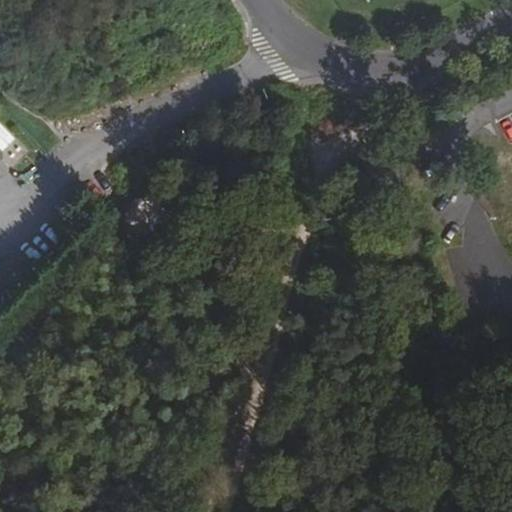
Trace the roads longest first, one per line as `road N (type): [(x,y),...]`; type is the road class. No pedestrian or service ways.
road 1 (track): [(371,99),(319,175),(225,511)]
road 2 (residential): [(511,18),(439,57),(390,67),(338,62)]
